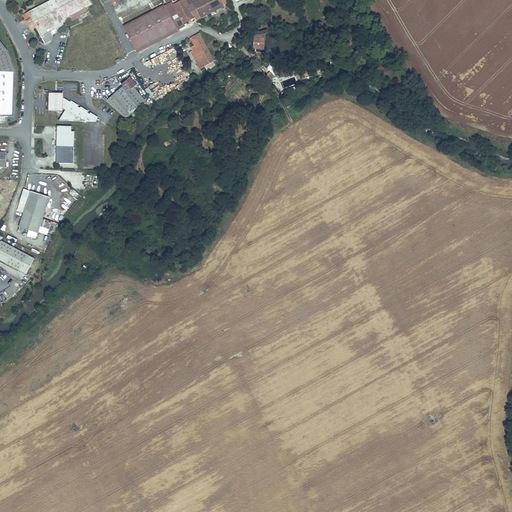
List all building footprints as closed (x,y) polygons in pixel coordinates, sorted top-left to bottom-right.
[(52,0),(40,6),(24,15),(32,30),(37,28),(45,44),(51,41),(53,35),(52,32),(64,27),(65,18),(69,16),(71,21),(89,12),(87,8),(92,5),(88,0),(52,0)] [(182,0),(178,2),(166,9),(177,32),(178,35),(202,22),(197,12),(195,5),(190,8),(185,0),(182,0)] [(204,0),(195,5),(197,12),(212,4),(213,5),(220,1),(219,0),(204,0)] [(197,12),(202,22),(225,9),(220,1),(213,5),(212,4),(197,12)] [(166,9),(124,32),(136,54),(177,32),(166,9)] [(201,36),(193,41),(196,48),(192,50),(193,52),(191,53),(192,56),(201,72),(207,68),(205,63),(213,59),(202,37),(201,36)] [(0,41),(0,115),(14,116),(16,72),(8,52),(0,41)] [(254,41),(254,42),(254,50),(265,50),(265,41),(258,41),(254,41)] [(205,63),(207,68),(216,63),(213,59),(205,63)] [(129,118),(130,116),(145,103),(134,90),(137,87),(130,79),(122,87),(123,88),(107,102),(127,120),(129,118)] [(102,98),(101,89),(91,90),(92,98),(102,98)] [(66,114),(63,120),(78,120),(79,109),(63,98),(57,98),(58,94),(51,94),(50,113),(66,114)] [(81,111),(81,123),(83,124),(85,128),(88,124),(95,124),(97,122),(81,111)] [(57,141),(57,132),(55,132),(54,165),(74,166),(74,157),(57,157),(57,149),(60,149),(60,141),(57,141)] [(75,132),(57,132),(57,141),(60,141),(60,149),(57,149),(57,157),(74,157),(75,132)] [(50,200),(32,194),(28,206),(25,213),(20,230),(38,236),(43,222),(44,219),(50,200)] [(2,195),(0,204),(0,207),(8,208),(10,197),(2,195)] [(35,262),(2,243),(0,247),(0,262),(26,277),(35,262)]
